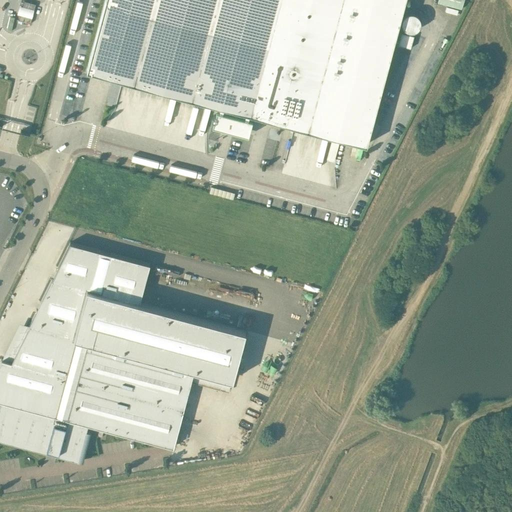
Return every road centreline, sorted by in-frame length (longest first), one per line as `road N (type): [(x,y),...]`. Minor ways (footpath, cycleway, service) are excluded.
road 1 (unknown): [(37,176),(59,149),(95,132),(338,195),(427,20)]
road 2 (unclassified): [(0,158),(37,176),(42,192),(0,291)]
